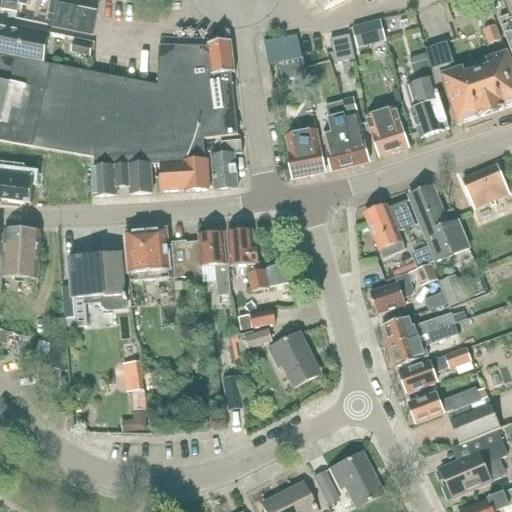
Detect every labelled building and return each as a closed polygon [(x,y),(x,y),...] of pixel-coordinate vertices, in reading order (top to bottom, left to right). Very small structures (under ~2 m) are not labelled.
[(0,0),(0,12),(1,11),(17,15),(15,23),(92,40),(98,13),(63,5),(63,1),(60,0),(59,0),(0,0)] [(322,0),(329,13),(354,0),(378,0),(380,1),(382,0),(322,0)] [(511,55),(511,0),(504,0),(511,16),(499,21),(511,55)] [(386,43),(380,22),(352,29),(357,50),(386,43)] [(492,27),(482,31),(488,45),(498,41),(492,27)] [(0,54),(44,64),(50,39),(0,28),(0,54)] [(336,65),(356,61),(350,36),(331,41),(336,65)] [(299,38),(287,40),(266,45),(270,66),(279,64),(286,62),(290,80),(307,76),(305,68),(303,59),(299,41),(299,38)] [(232,75),(235,74),(232,43),(208,45),(208,47),(159,48),(158,86),(0,56),(0,142),(95,159),(96,170),(123,169),(151,167),(163,166),(184,165),(206,163),(203,139),(238,136),(232,75)] [(89,57),(91,47),(74,43),(72,53),(89,57)] [(454,65),(451,56),(447,44),(426,51),(435,86),(443,84),(458,127),(491,116),(474,66),(452,73),(450,66),(454,65)] [(511,108),(511,74),(511,71),(505,56),(474,66),(491,116),(511,108)] [(409,112),(419,140),(442,133),(449,130),(439,102),(427,62),(411,66),(417,85),(415,86),(421,108),(409,112)] [(349,116),(344,117),(351,146),(348,147),(353,168),(364,166),(365,165),(369,164),(357,113),(359,112),(356,100),(347,102),(349,116)] [(332,173),(353,168),(348,147),(351,146),(344,117),(349,116),(347,102),(335,105),(338,119),(330,121),(334,136),(324,139),(332,173)] [(366,121),(371,135),(379,160),(407,151),(393,111),(366,121)] [(325,175),(319,150),(320,150),(317,132),(285,138),(294,181),(325,175)] [(221,157),(213,157),(216,192),(239,189),(235,156),(242,155),(241,142),(219,144),(221,157)] [(4,167),(38,169),(39,156),(4,154),(4,167)] [(184,165),(186,192),(186,193),(211,192),(209,163),(206,163),(184,165)] [(165,194),(186,192),(184,165),(163,166),(165,194)] [(123,169),(124,189),(131,189),(132,197),(153,196),(151,167),(123,169)] [(507,195),(496,168),(463,182),(474,209),(507,195)] [(117,190),(124,189),(123,169),(96,170),(93,171),(96,200),(117,198),(117,190)] [(4,176),(1,202),(32,206),(34,179),(4,176)] [(468,251),(457,224),(448,228),(432,190),(408,200),(429,253),(412,260),(413,265),(393,274),(395,280),(416,271),(468,251)] [(403,253),(396,235),(416,227),(406,203),(387,211),(386,209),(363,218),(377,253),(379,253),(383,261),(394,257),(403,253)] [(2,280),(37,281),(39,282),(41,234),(5,232),(2,280)] [(153,282),(170,281),(172,280),(167,233),(127,237),(131,277),(132,284),(153,282)] [(262,273),(258,249),(255,249),(253,233),(228,235),(231,269),(250,267),(251,275),(253,294),(270,291),(267,273),(262,273)] [(229,267),(227,267),(225,235),(201,237),(203,269),(216,268),(218,297),(231,296),(229,267)] [(202,278),(198,244),(187,245),(186,243),(172,245),(175,280),(202,278)] [(73,287),(63,288),(66,322),(76,321),(74,302),(76,301),(83,301),(83,307),(100,305),(101,308),(106,312),(111,313),(128,311),(127,296),(124,256),(71,261),(73,287)] [(369,258),(352,260),(354,280),(371,278),(369,258)] [(415,273),(422,289),(437,283),(430,267),(415,273)] [(397,286),(368,295),(376,317),(405,308),(403,302),(412,298),(414,295),(411,285),(408,276),(395,280),(397,286)] [(438,286),(442,296),(447,306),(449,311),(467,304),(456,279),(438,286)] [(447,306),(442,296),(423,304),(427,313),(447,306)] [(242,332),(253,330),(276,326),(274,313),(250,317),(240,319),(242,332)] [(464,313),(452,317),(455,326),(467,323),(464,313)] [(387,349),(455,326),(452,317),(452,316),(411,329),(408,319),(380,329),(387,349)] [(56,346),(66,345),(67,345),(65,321),(54,322),(56,346)] [(426,349),(459,337),(455,326),(387,349),(394,370),(422,360),(428,359),(426,349)] [(8,340),(10,332),(0,329),(0,342),(7,345),(8,340)] [(248,350),(272,343),(269,331),(245,338),(248,350)] [(300,335),(268,352),(278,371),(283,369),(295,390),(318,378),(305,353),(308,352),(300,335)] [(49,363),(67,369),(65,350),(53,347),(49,363)] [(472,364),(467,350),(445,358),(398,376),(401,383),(400,385),(402,391),(404,392),(406,395),(436,384),(433,375),(449,369),(450,372),(472,364)] [(142,364),(123,366),(126,395),(132,394),(135,421),(122,423),(123,434),(148,431),(143,392),(145,391),(142,364)] [(237,379),(223,381),(228,413),(243,411),(237,379)] [(204,390),(207,408),(221,406),(218,388),(204,390)] [(489,401),(488,400),(484,390),(478,392),(476,389),(450,400),(439,404),(435,395),(408,406),(415,425),(446,414),(447,416),(489,401)] [(460,447),(463,446),(496,432),(499,431),(489,401),(447,416),(460,447)] [(496,432),(463,446),(468,459),(440,471),(453,500),(491,484),(483,467),(507,457),(496,432)] [(361,456),(329,472),(339,492),(344,490),(355,511),(379,500),(365,473),(369,472),(361,456)] [(338,503),(335,497),(324,474),(314,479),(328,508),(338,503)] [(288,498),(262,511),(314,511),(301,486),(285,494),(288,498)] [(511,491),(504,494),(488,501),(461,511),(502,511),(510,509),(510,508),(511,507),(511,491)]
